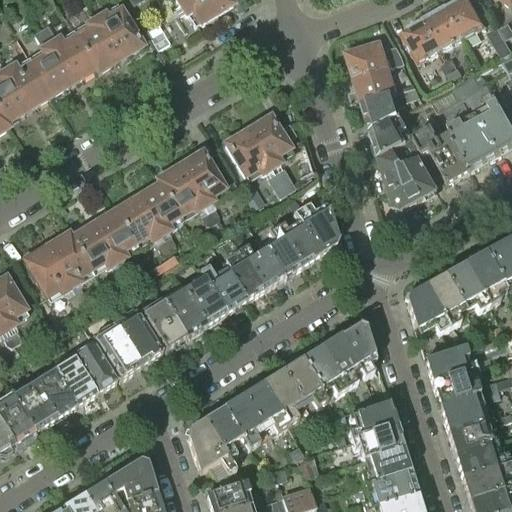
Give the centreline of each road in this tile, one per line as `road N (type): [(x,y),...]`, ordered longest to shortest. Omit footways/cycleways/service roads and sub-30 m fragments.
road 1 (residential): [(0,216),(296,38)]
road 2 (residential): [(152,414),(374,280)]
road 3 (residential): [(374,280),(296,38)]
road 4 (residential): [(374,280),(444,511)]
road 5 (residential): [(0,507),(152,414)]
road 6 (residential): [(374,280),(511,205)]
